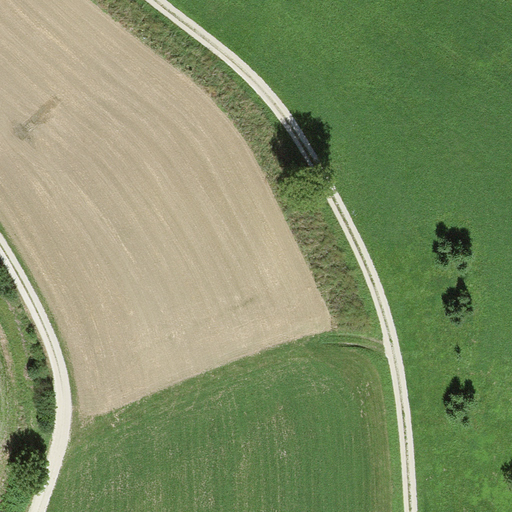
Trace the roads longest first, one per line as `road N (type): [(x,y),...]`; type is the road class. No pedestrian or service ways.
road 1 (track): [(150,0),(213,44),(271,105),(316,174),(378,299),(399,413),(405,511)]
road 2 (track): [(59,440),(278,355),(334,341),(387,346)]
road 3 (track): [(39,511),(59,440),(59,391),(44,330),(0,248)]
